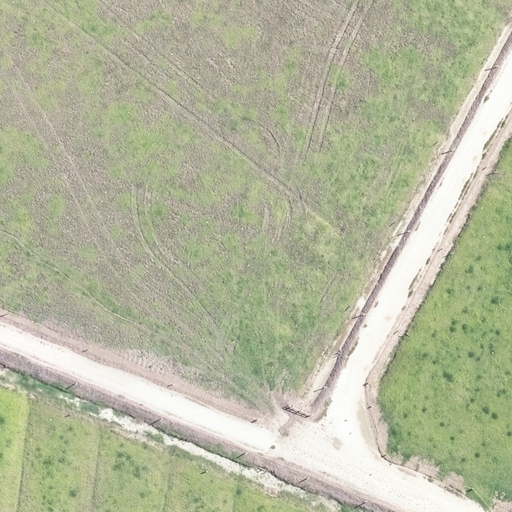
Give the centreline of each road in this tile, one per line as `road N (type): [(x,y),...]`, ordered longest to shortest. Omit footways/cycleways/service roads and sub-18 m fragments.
road 1 (track): [(0,325),(449,511)]
road 2 (track): [(325,460),(511,115)]
